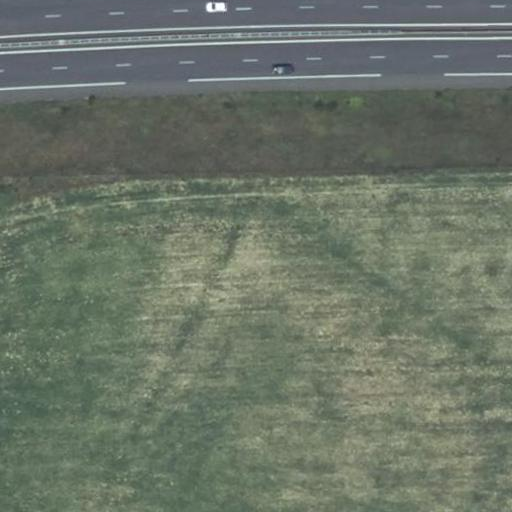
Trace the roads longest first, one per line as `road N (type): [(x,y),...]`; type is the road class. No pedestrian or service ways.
road 1 (trunk): [(511,2),(0,20)]
road 2 (trunk): [(0,68),(511,55)]
